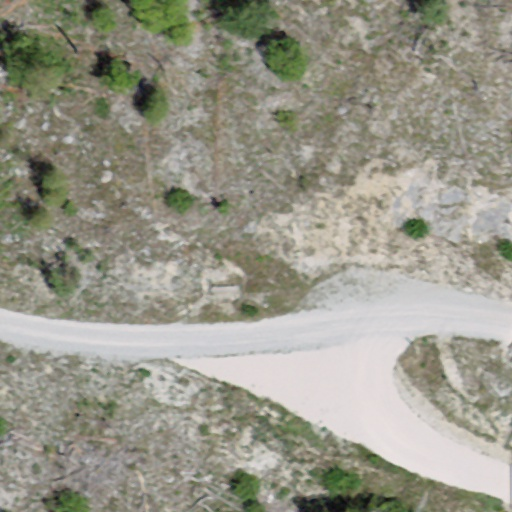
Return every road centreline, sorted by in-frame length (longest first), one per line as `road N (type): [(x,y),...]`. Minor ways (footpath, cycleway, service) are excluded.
road 1 (track): [(0,327),(82,346),(454,320),(511,335)]
road 2 (track): [(511,493),(423,456),(350,391),(325,331)]
